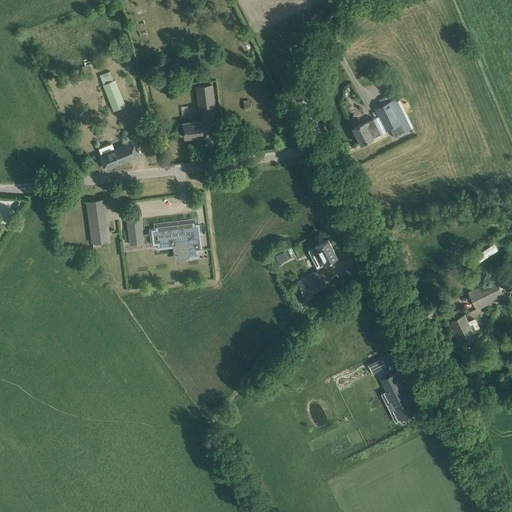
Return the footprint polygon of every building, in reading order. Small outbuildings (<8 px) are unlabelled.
[(111,74),(100,78),(113,110),(125,106),(114,79),(113,80),(111,74)] [(196,87),(199,112),(215,110),(212,85),(196,87)] [(364,122),(361,124),(352,128),(360,144),(390,129),(394,137),(411,129),(396,99),(375,110),(380,120),(375,123),(373,118),(365,122),(364,122)] [(184,137),(202,135),(201,121),(183,123),(184,137)] [(106,168),(137,156),(131,143),(114,150),(112,143),(98,148),(106,168)] [(92,243),(109,240),(104,200),(87,202),(92,243)] [(130,244),(142,243),(140,219),(127,220),(130,244)] [(186,245),(188,257),(197,256),(197,251),(201,250),(202,250),(198,224),(194,224),(193,223),(188,223),(188,225),(184,225),(184,224),(156,227),(156,229),(151,230),(153,244),(158,244),(158,249),(159,248),(186,245)] [(336,257),(328,240),(315,246),(315,247),(308,250),(317,268),(324,264),(324,263),(336,257)] [(480,261),(499,249),(495,243),(476,255),(480,261)] [(286,274),(296,268),(292,261),(282,266),(286,274)] [(326,285),(319,270),(297,282),(305,297),(326,285)] [(496,278),(469,292),(477,308),(504,295),(496,278)] [(474,319),(468,322),(464,314),(452,320),(459,335),(457,336),(461,344),(475,337),(475,336),(481,333),(481,331),(476,319),(474,319)] [(383,357),(382,358),(383,359),(369,365),(369,364),(368,365),(372,373),(387,366),(383,357)] [(398,372),(384,380),(404,419),(418,412),(398,372)]
